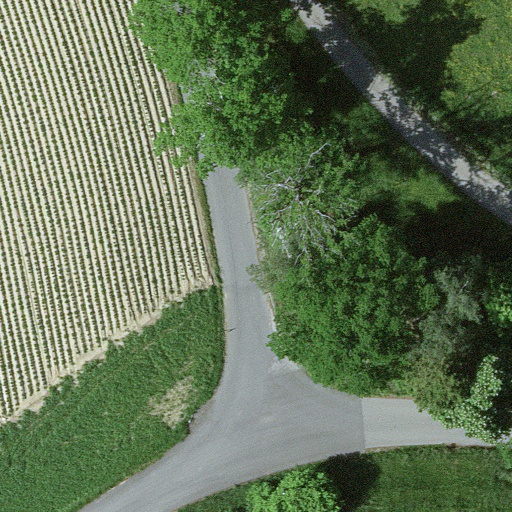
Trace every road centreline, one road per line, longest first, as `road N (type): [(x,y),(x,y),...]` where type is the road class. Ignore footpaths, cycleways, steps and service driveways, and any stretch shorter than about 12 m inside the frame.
road 1 (unclassified): [(170,0),(225,275),(278,434)]
road 2 (unclassified): [(278,434),(432,424),(511,432)]
road 3 (unclassified): [(120,511),(278,434)]
